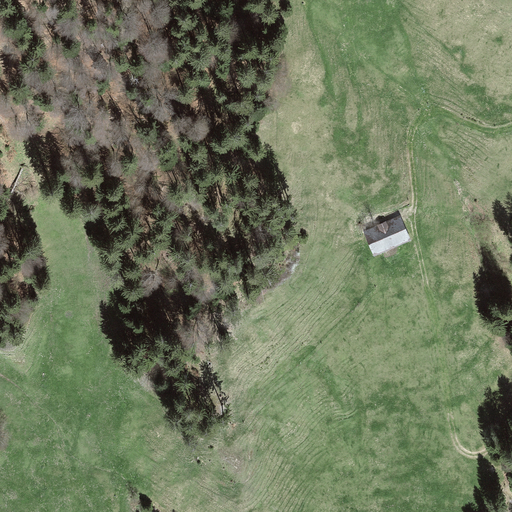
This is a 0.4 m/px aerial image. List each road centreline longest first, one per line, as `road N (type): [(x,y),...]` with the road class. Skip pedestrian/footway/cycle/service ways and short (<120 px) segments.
road 1 (track): [(411,207),(452,434),(472,454),(511,434)]
road 2 (track): [(383,215),(415,202),(411,138),(418,117),(436,110),(469,119)]
